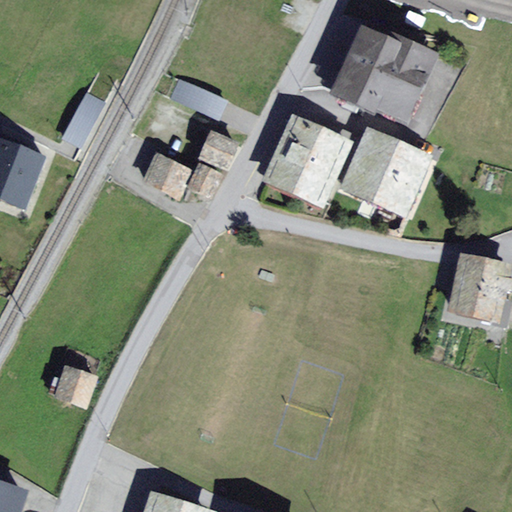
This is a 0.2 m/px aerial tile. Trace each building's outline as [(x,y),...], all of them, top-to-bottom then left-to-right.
[(432,54),(365,24),(336,88),(404,118),(432,54)] [(349,143),(293,119),(267,179),(323,203),(349,143)] [(428,157),(369,131),(345,187),(403,213),(428,157)] [(219,170),(228,148),(204,137),(195,160),(219,170)] [(0,195),(21,204),(39,158),(0,143),(0,195)] [(158,159),(149,179),(165,187),(174,166),(158,159)] [(174,166),(165,187),(181,194),(191,173),(174,166)] [(207,189),(213,175),(199,169),(193,183),(207,189)] [(507,266),(463,258),(452,308),(496,321),(507,266)] [(49,398),(81,411),(93,382),(60,369),(49,398)] [(0,511),(11,511),(16,494),(0,489),(0,511)] [(205,511),(146,494),(140,511),(205,511)]
